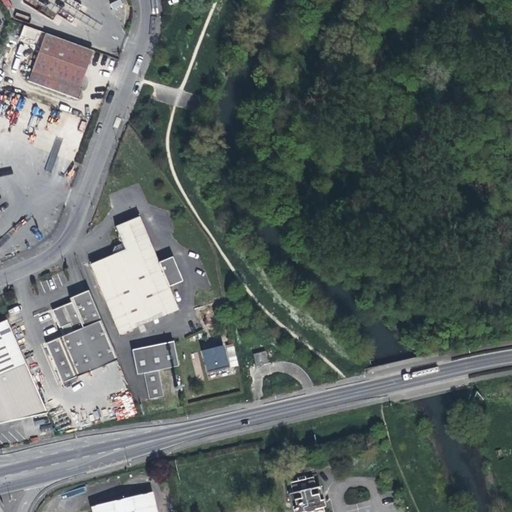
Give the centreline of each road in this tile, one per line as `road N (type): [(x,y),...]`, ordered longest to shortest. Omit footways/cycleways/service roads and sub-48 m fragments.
road 1 (tertiary): [(511,356),(118,448)]
road 2 (unclassified): [(0,277),(44,258),(66,238),(140,40),(145,0)]
road 3 (unclassified): [(118,448),(85,442),(0,461)]
